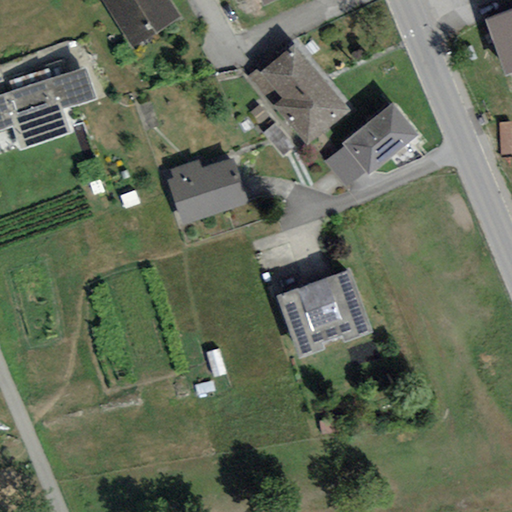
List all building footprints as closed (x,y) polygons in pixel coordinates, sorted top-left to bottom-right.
[(172,0),(102,0),(131,46),(181,14),(172,0)] [(511,6),(485,17),(504,70),(511,67),(511,6)] [(349,105),(293,41),(250,78),(306,142),(349,105)] [(86,63),(0,92),(0,128),(12,125),(20,147),(70,129),(63,108),(98,96),(86,63)] [(393,98),(343,140),(369,172),(419,130),(393,98)] [(175,177),(170,179),(182,218),(246,197),(233,154),(202,164),(198,158),(171,167),(175,177)] [(341,268),(283,289),(305,350),(363,329),(341,268)]
